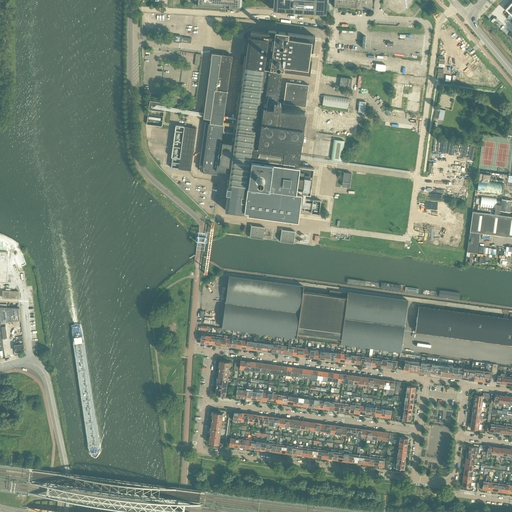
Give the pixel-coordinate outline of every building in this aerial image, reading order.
[(231,8),(233,8),(234,8),(235,9),(235,8),(236,8),(236,9),(237,9),(237,8),(240,8),(240,5),(241,5),(241,4),(241,3),(241,2),(241,1),(241,0),(195,0),(196,5),(229,8),(231,8)] [(274,0),(275,1),(274,11),(273,10),(273,11),(286,12),(296,12),(304,13),(312,13),(326,14),(325,14),(325,4),(325,0),(274,0)] [(334,0),(334,7),(356,8),(368,9),(371,9),(371,0),(334,0)] [(200,170),(203,171),(203,172),(216,174),(217,170),(219,170),(231,172),(230,176),(230,177),(229,182),(229,183),(228,187),(228,188),(228,193),(227,193),(227,194),(227,199),(227,198),(227,199),(226,204),(226,205),(225,209),(225,210),(244,213),(245,211),(248,211),(247,214),(298,220),(301,194),(310,195),(314,168),(292,165),(293,163),(294,163),(299,164),(305,113),(280,109),(281,102),(280,102),(280,103),(278,102),(277,102),(281,71),(283,71),(310,75),(312,59),(309,59),(310,52),(313,52),(315,36),(288,33),(276,31),(268,30),(268,33),(251,31),(250,36),(248,36),(248,39),(248,43),(247,44),(247,49),(247,50),(246,55),(246,56),(245,60),(245,61),(245,66),(244,66),(244,67),(245,67),(244,72),(243,73),(244,73),(237,123),(224,121),(223,121),(227,92),(227,91),(231,61),(232,61),(233,56),(212,53),(211,59),(203,117),(204,118),(207,118),(207,122),(205,122),(199,167),(201,167),(200,170)] [(401,65),(395,104),(418,107),(424,68),(401,65)] [(339,87),(347,88),(348,88),(351,89),(352,78),(349,78),(340,77),(339,87)] [(287,82),(284,104),(306,107),(309,85),(287,82)] [(322,106),(347,109),(349,98),(324,95),(322,106)] [(146,124),(162,126),(165,103),(150,101),(149,105),(146,124)] [(359,101),(358,112),(365,113),(366,102),(359,101)] [(171,168),(181,169),(181,168),(191,169),(196,129),(184,128),(184,126),(176,125),(171,157),(172,157),(171,168)] [(331,159),(341,161),(344,141),(333,139),(331,159)] [(342,182),(342,184),(342,186),(349,187),(350,183),(350,182),(351,173),(344,172),(342,181),(342,182)] [(504,180),(490,178),(490,175),(479,173),(477,190),(502,193),(504,180)] [(477,210),(479,210),(494,212),(500,213),(500,211),(501,201),(496,200),(496,198),(481,196),(481,198),(476,198),(475,204),(478,204),(477,210)] [(304,211),(311,212),(311,213),(319,214),(321,201),(313,200),(306,199),(304,211)] [(501,201),(500,211),(510,212),(511,200),(502,199),(501,201)] [(511,216),(472,211),(471,222),(511,226),(511,216)] [(511,226),(471,222),(467,252),(477,253),(480,233),(500,236),(511,237),(511,226)] [(251,226),(249,237),(263,239),(264,227),(251,226)] [(281,230),(280,241),(293,243),(295,231),(281,230)] [(368,347),(401,351),(408,301),(330,290),(329,295),(303,291),(304,287),(229,277),(222,327),(297,337),(297,332),(341,338),(340,343),(368,347)] [(2,298),(18,298),(19,291),(13,291),(13,289),(14,287),(14,285),(6,285),(5,291),(2,291),(2,298)] [(19,308),(0,307),(0,314),(1,323),(21,321),(19,308)] [(511,317),(508,317),(508,319),(419,307),(415,331),(470,339),(470,341),(474,342),(475,340),(511,344),(511,317)] [(219,370),(218,377),(227,378),(229,362),(220,360),(219,368),(219,370)] [(457,377),(473,379),(475,362),(472,361),(471,369),(463,368),(464,366),(460,366),(460,367),(458,367),(457,377)] [(486,363),(483,381),(489,382),(490,372),(492,372),(492,370),(493,365),(493,364),(486,363)] [(227,378),(218,377),(217,385),(217,386),(217,387),(216,387),(217,387),(216,394),(225,395),(227,378)] [(484,399),(484,397),(489,398),(489,394),(483,393),(483,396),(475,395),(474,397),(474,398),(474,399),(474,400),(474,401),(482,402),(483,398),(484,399)] [(212,421),(211,427),(220,429),(221,421),(223,413),(213,412),(212,419),(212,421)] [(231,418),(229,418),(226,435),(223,435),(223,437),(226,437),(225,444),(228,444),(231,418)] [(220,429),(211,427),(210,434),(210,435),(210,436),(209,443),(218,444),(220,429)] [(397,442),(407,443),(407,442),(408,438),(398,437),(397,440),(392,439),(393,433),(390,433),(389,441),(391,441),(397,442)] [(467,446),(466,452),(474,453),(475,449),(477,450),(478,450),(479,445),(478,445),(476,444),(475,447),(467,446)]
